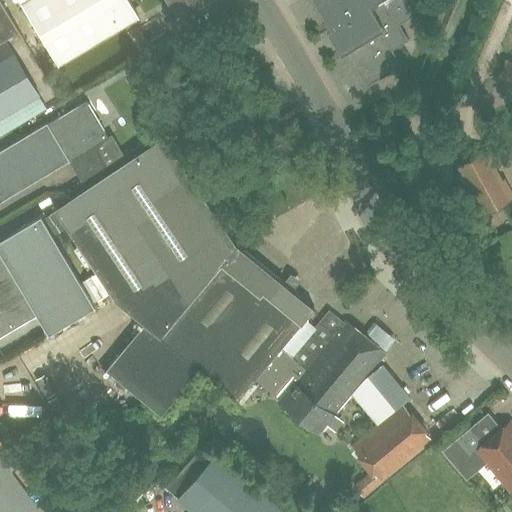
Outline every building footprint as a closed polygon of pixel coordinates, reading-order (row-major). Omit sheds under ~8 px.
[(0,0),(0,41),(18,31),(0,0)] [(19,0),(57,62),(59,66),(139,18),(128,0),(19,0)] [(169,0),(180,17),(208,0),(169,0)] [(384,75),(403,64),(392,47),(407,38),(397,23),(413,13),(405,0),(315,0),(367,86),(384,75)] [(0,117),(39,95),(16,56),(6,39),(0,42),(0,117)] [(48,122),(47,122),(70,160),(70,159),(108,136),(87,100),(48,123),(48,122)] [(0,201),(70,160),(47,122),(0,150),(0,201)] [(160,129),(51,199),(52,202),(118,298),(141,314),(101,363),(160,408),(196,362),(233,392),(315,299),(233,235),(160,129)] [(511,195),(511,146),(480,153),(489,200),(511,195)] [(0,336),(37,314),(48,333),(95,305),(41,215),(0,238),(0,336)] [(347,320),(345,323),(328,309),(289,356),(306,370),(295,382),(304,389),(310,382),(341,408),(386,353),(347,320)] [(304,389),(295,382),(281,400),(320,433),(341,408),(310,382),(304,389)] [(378,424),(369,432),(351,445),(368,473),(353,486),(363,498),(432,441),(401,403),(378,424)] [(488,411),(442,450),(467,479),(488,461),(511,489),(511,488),(511,423),(511,422),(503,428),(488,411)] [(201,445),(166,485),(179,497),(214,457),(201,445)] [(286,511),(218,452),(214,457),(179,497),(197,511),(286,511)]
